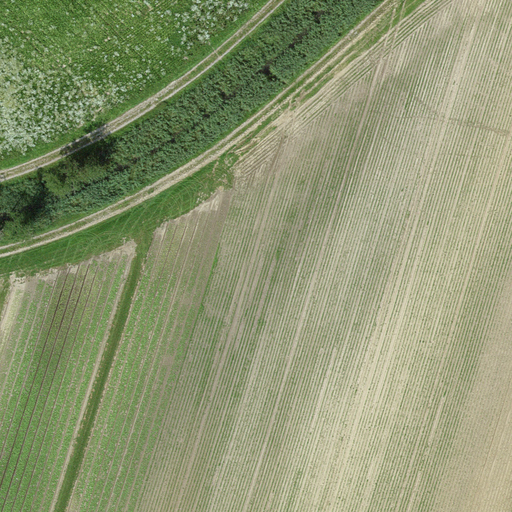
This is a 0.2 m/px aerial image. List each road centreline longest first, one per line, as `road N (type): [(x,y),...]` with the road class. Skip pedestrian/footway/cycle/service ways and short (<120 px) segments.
road 1 (track): [(0,254),(131,210),(233,147),(401,0)]
road 2 (track): [(289,0),(184,92),(97,144),(0,184)]
